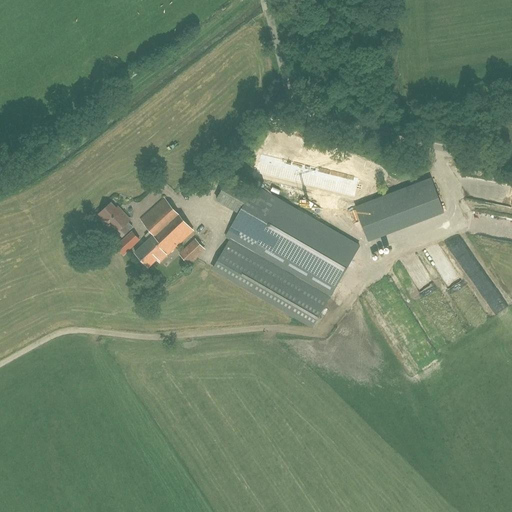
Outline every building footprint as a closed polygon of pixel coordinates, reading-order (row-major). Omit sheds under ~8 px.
[(313,329),(359,248),(232,172),(216,201),(238,214),(234,221),(235,221),(226,238),(229,240),(212,270),(313,329)] [(334,185),(327,190),(337,203),(343,198),(334,185)] [(164,199),(141,220),(150,231),(145,236),(149,240),(135,253),(148,267),(157,259),(160,263),(193,231),(164,199)] [(370,241),(447,214),(441,199),(365,225),(370,241)] [(125,225),(128,222),(130,220),(121,211),(119,212),(111,203),(99,214),(100,215),(101,213),(105,217),(102,221),(109,228),(110,226),(121,238),(129,230),(125,225)] [(374,204),(359,209),(365,226),(380,221),(374,204)] [(483,220),(473,224),(475,229),(485,225),(483,220)] [(133,231),(124,239),(132,247),(141,239),(133,231)] [(205,250),(196,240),(180,254),(189,264),(205,250)] [(481,291),(497,318),(509,311),(493,284),(481,291)]
